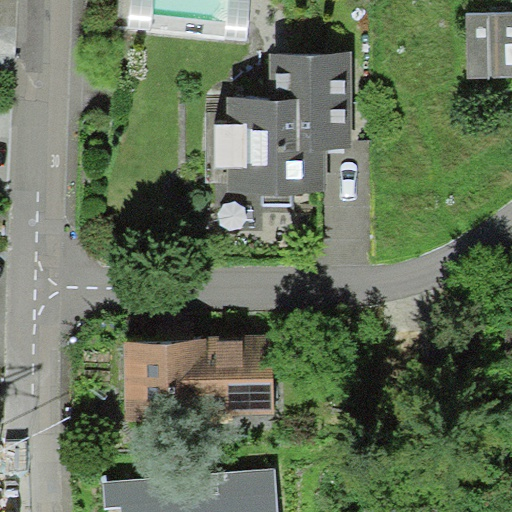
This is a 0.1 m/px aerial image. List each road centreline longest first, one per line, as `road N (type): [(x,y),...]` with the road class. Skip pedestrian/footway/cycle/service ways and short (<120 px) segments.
road 1 (residential): [(31,289),(387,283),(511,226)]
road 2 (residential): [(42,0),(31,289)]
road 3 (residential): [(31,289),(26,511)]
